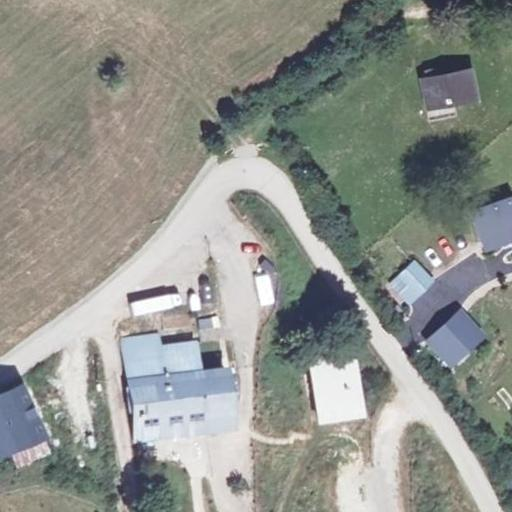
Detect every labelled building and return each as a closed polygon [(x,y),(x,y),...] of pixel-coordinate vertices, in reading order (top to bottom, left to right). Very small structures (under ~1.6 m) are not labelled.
[(470,72),(427,85),(435,111),(477,97),(470,72)] [(511,202),(477,217),(491,250),(511,240),(511,202)] [(433,281),(413,259),(396,277),(406,284),(396,294),(407,307),(433,281)] [(268,273),(254,275),(258,306),(273,304),(268,273)] [(133,318),(155,312),(152,299),(129,305),(133,318)] [(478,336),(453,312),(419,342),(443,369),(478,336)] [(184,314),(160,317),(159,331),(185,327),(184,314)] [(118,353),(156,347),(155,337),(117,343),(118,353)] [(156,347),(118,353),(130,445),(227,432),(222,368),(190,372),(186,343),(156,347)] [(348,345),(302,352),(312,427),(359,417),(348,345)] [(21,386),(0,397),(0,456),(1,460),(15,453),(43,439),(47,437),(21,386)] [(51,455),(43,439),(15,453),(22,469),(51,455)]
